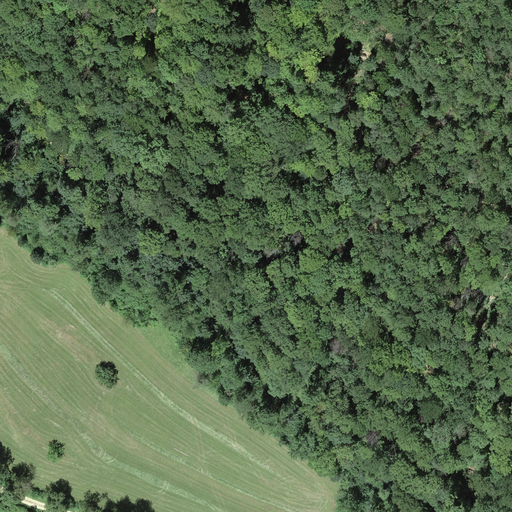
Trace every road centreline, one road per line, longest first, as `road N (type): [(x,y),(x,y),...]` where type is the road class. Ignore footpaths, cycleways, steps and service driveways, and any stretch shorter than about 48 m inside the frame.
road 1 (track): [(0,18),(46,62),(132,113),(163,108),(226,78),(248,83),(345,267),(400,318),(511,378)]
road 2 (track): [(0,51),(55,146),(185,222),(230,335),(258,367),(323,421),(472,511)]
road 3 (track): [(357,0),(425,169),(444,198),(511,255)]
